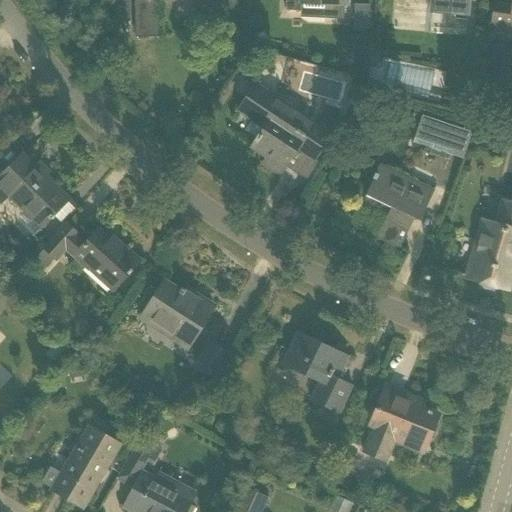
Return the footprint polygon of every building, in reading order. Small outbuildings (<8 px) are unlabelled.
[(151,37),(150,0),(135,0),(137,37),(151,37)] [(218,36),(217,0),(200,0),(202,36),(218,36)] [(287,0),(287,10),(301,11),(301,17),(344,19),(344,5),(348,5),(348,0),(287,0)] [(432,0),(431,12),(468,15),(468,0),(432,0)] [(355,4),(354,31),(368,31),(370,5),(355,4)] [(511,6),(495,4),(491,30),(511,32),(511,6)] [(377,94),(380,81),(368,79),(366,91),(377,94)] [(296,148),(313,158),(329,134),(256,86),(240,110),(266,128),(261,136),(258,134),(254,140),(257,142),(253,147),(269,157),(265,163),(279,173),(296,148)] [(473,96),(480,97),(482,87),(475,86),(473,96)] [(451,155),(460,128),(422,115),(413,142),(451,155)] [(493,133),(495,131),(495,128),(496,126),(495,123),(493,121),(491,120),(489,119),(486,119),(484,120),(482,121),(480,123),(480,125),(480,128),(480,130),(482,132),(484,134),(486,135),(489,135),(491,134),(493,133)] [(496,132),(511,136),(511,123),(498,120),(496,132)] [(0,149),(0,174),(1,176),(0,176),(0,203),(1,204),(10,195),(43,227),(70,200),(23,154),(24,150),(13,137),(0,149)] [(400,249),(415,217),(410,215),(414,208),(424,212),(436,186),(435,186),(434,189),(380,163),(373,179),(365,197),(392,209),(378,239),(400,249)] [(511,204),(504,203),(498,226),(484,222),(469,277),(482,281),(481,284),(496,288),(497,285),(507,288),(511,269),(511,204)] [(66,224),(45,248),(33,262),(44,271),(66,247),(115,291),(133,271),(131,269),(139,261),(126,249),(124,250),(101,229),(102,227),(101,226),(100,228),(98,226),(97,227),(99,229),(93,236),(84,227),(90,220),(80,211),(68,224),(67,223),(66,224)] [(188,347),(195,336),(214,307),(199,298),(198,299),(185,291),(186,290),(182,287),(179,292),(165,282),(142,319),(188,347)] [(1,289),(0,290),(0,313),(1,314),(13,301),(1,289)] [(338,379),(349,356),(335,349),(339,342),(338,342),(334,349),(322,343),(322,342),(298,332),(282,365),(320,382),(311,400),(339,414),(353,385),(338,379)] [(202,355),(196,366),(217,378),(230,355),(209,344),(208,344),(202,355)] [(81,353),(67,356),(71,378),(85,376),(81,353)] [(411,398),(386,388),(373,420),(374,421),(362,452),(388,463),(400,432),(427,443),(431,433),(434,435),(437,426),(434,425),(438,415),(434,413),(434,412),(428,410),(428,411),(409,403),(411,398)] [(44,482),(42,481),(42,482),(83,506),(120,443),(91,427),(63,474),(52,468),(44,482)] [(185,511),(196,493),(180,485),(175,493),(153,482),(155,479),(143,473),(158,447),(142,438),(118,479),(135,488),(124,507),(125,507),(127,504),(141,511),(185,511)] [(354,479),(339,474),(336,483),(350,489),(354,479)] [(243,486),(231,511),(262,511),(269,498),(243,486)] [(349,511),(354,503),(335,496),(329,511),(349,511)]
